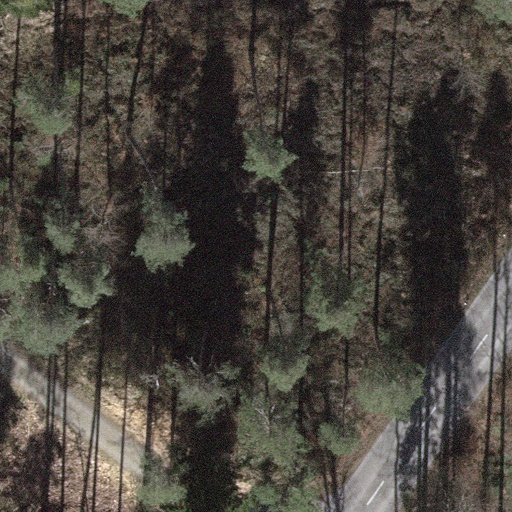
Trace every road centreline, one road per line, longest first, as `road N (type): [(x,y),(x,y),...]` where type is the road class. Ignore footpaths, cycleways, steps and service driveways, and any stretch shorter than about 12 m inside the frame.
road 1 (track): [(229,511),(0,338)]
road 2 (tertiary): [(511,288),(337,511)]
